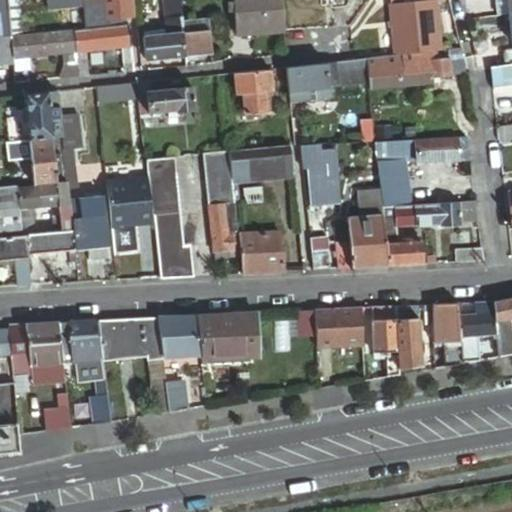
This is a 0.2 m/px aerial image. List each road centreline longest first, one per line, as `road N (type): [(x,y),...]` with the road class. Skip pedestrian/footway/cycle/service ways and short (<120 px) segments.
road 1 (tertiary): [(511,394),(0,489)]
road 2 (residential): [(0,306),(511,281)]
road 3 (unknown): [(79,511),(511,438)]
